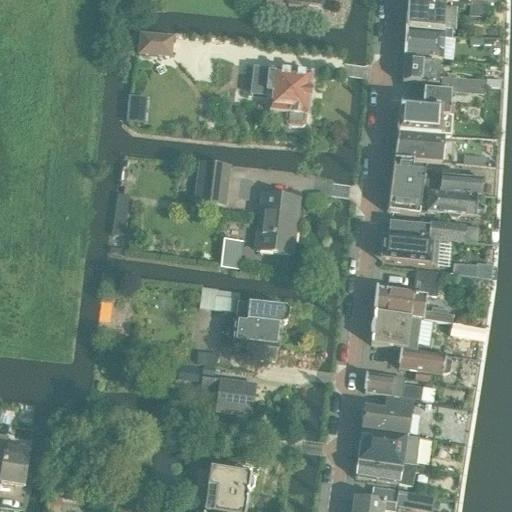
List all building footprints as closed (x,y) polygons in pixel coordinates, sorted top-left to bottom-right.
[(264,0),(264,6),(287,8),(287,10),(300,11),(300,7),(317,8),(317,0),(264,0)] [(491,8),(491,0),(470,0),(470,8),(491,8)] [(407,8),(406,31),(443,33),(443,28),(443,10),(407,8)] [(487,10),(469,9),(469,20),(487,21),(487,10)] [(405,31),(403,56),(441,60),(442,38),(497,39),(497,29),(450,29),(443,28),(443,33),(405,31)] [(140,35),(138,56),(171,60),(173,38),(140,35)] [(404,64),(402,85),(438,88),(440,67),(404,64)] [(286,125),(289,129),(302,130),(305,127),(305,118),(307,119),(309,101),(310,101),(311,92),(310,92),(311,76),(269,72),(266,100),(271,100),(269,115),(287,116),(286,125)] [(399,108),(397,135),(443,138),(450,139),(451,118),(449,118),(451,95),(484,97),(484,83),(440,80),(439,95),(423,94),(422,110),(399,108)] [(490,84),(490,90),(499,90),(500,85),(500,82),(490,81),(490,84)] [(397,136),(393,161),(414,163),(441,165),(443,138),(397,135),(397,136)] [(489,160),(464,159),(463,167),(488,169),(489,160)] [(393,161),(387,215),(418,219),(418,216),(424,217),(427,190),(423,190),(425,171),(413,170),(414,163),(393,161)] [(225,209),(230,168),(198,164),(193,204),(225,209)] [(440,173),(439,195),(480,197),(481,179),(459,178),(459,174),(440,173)] [(480,197),(439,195),(428,194),(426,216),(446,217),(449,220),(457,220),(460,218),(474,219),(476,198),(480,198),(480,197)] [(262,197),(256,253),(273,255),(291,257),(297,201),(262,197)] [(389,226),(388,240),(438,244),(449,244),(465,245),(466,229),(429,227),(429,228),(389,225),(389,226)] [(380,262),(380,264),(381,264),(382,264),(393,265),(436,269),(438,244),(388,240),(383,240),(381,257),(381,256),(381,258),(380,262)] [(453,270),(452,278),(475,281),(476,269),(464,268),(463,271),(453,270)] [(376,292),(374,315),(423,322),(422,323),(451,327),(452,318),(446,317),(447,313),(430,311),(430,315),(424,314),(426,299),(435,300),(439,276),(416,273),(413,297),(376,292)] [(232,302),(214,299),(213,314),(230,316),(232,302)] [(256,362),(274,365),(275,353),(277,353),(280,329),(282,329),(286,326),(287,318),(284,312),(237,307),(232,348),(257,351),(256,362)] [(374,315),(370,347),(406,353),(410,320),(374,315)] [(454,328),(452,341),(472,344),(474,331),(454,328)] [(397,372),(442,378),(442,377),(445,377),(450,375),(451,365),(448,362),(444,361),(444,360),(400,354),(397,372)] [(178,368),(177,381),(197,383),(199,370),(178,368)] [(203,368),(202,376),(213,377),(214,370),(214,369),(203,368)] [(366,377),(364,396),(419,402),(420,390),(403,388),(404,381),(366,377)] [(218,400),(216,415),(251,419),(255,388),(202,382),(200,398),(218,400)] [(361,434),(356,467),(355,482),(400,487),(411,489),(416,469),(419,442),(409,440),(413,405),(385,402),(384,413),(364,411),(361,434)] [(236,442),(238,428),(214,425),(212,439),(236,442)] [(0,437),(0,466),(1,467),(0,475),(0,485),(23,489),(29,449),(6,446),(7,439),(0,437)] [(245,511),(248,496),(253,492),(254,484),(250,479),(250,478),(209,472),(204,511),(245,511)] [(49,477),(46,493),(64,496),(67,480),(49,477)] [(394,507),(394,509),(411,511),(413,511),(416,496),(397,493),(395,506),(394,507)] [(352,502),(350,511),(393,511),(394,509),(394,507),(352,502)]
